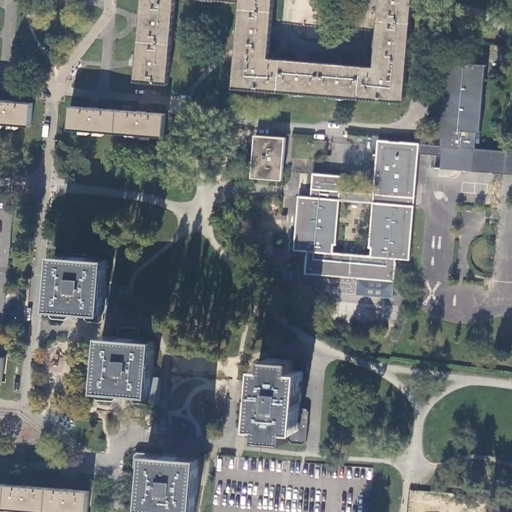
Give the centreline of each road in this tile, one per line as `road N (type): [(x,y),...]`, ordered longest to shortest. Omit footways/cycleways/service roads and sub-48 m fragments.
road 1 (residential): [(56,89),(182,101),(247,118)]
road 2 (residential): [(399,126),(247,118)]
